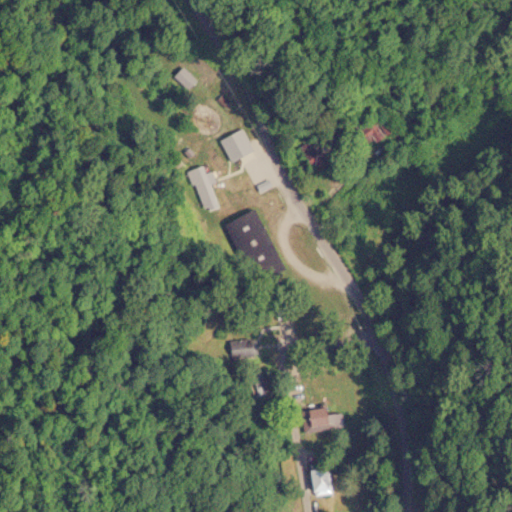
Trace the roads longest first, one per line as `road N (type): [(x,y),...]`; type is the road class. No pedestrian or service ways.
road 1 (residential): [(364,306),(280,172),(206,0)]
road 2 (residential): [(280,172),(338,142),(363,114),(472,40)]
road 3 (residential): [(406,511),(403,405),(364,306)]
road 4 (residential): [(307,511),(289,394),(272,348)]
